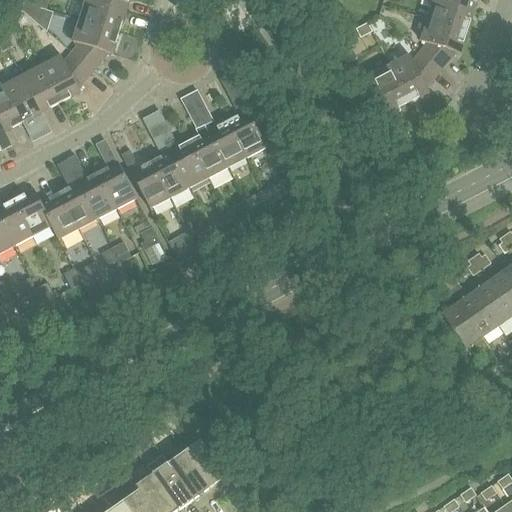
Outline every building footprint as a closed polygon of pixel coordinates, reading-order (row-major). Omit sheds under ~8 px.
[(25,0),(24,4),(28,5),(25,18),(35,21),(39,9),(47,11),(50,1),(48,0),(25,0)] [(86,0),(85,4),(125,16),(130,0),(86,0)] [(427,24),(467,36),(473,15),(434,3),(423,0),(422,0),(420,8),(431,12),(427,24)] [(435,0),(434,3),(473,15),(478,0),(435,0)] [(119,36),(125,16),(85,4),(79,24),(119,36)] [(113,58),(119,36),(79,24),(73,44),(78,47),(71,56),(93,75),(109,56),(113,58)] [(427,47),(420,56),(442,74),(456,57),(460,58),(467,36),(427,24),(420,45),(427,47)] [(361,42),(372,37),(368,28),(357,34),(361,42)] [(0,34),(0,46),(9,42),(4,33),(0,34)] [(13,50),(9,42),(0,46),(0,51),(2,56),(13,50)] [(79,92),(93,75),(71,56),(65,64),(62,58),(41,70),(60,106),(81,95),(79,92)] [(410,59),(390,70),(409,106),(430,95),(427,91),(442,74),(420,56),(414,65),(410,59)] [(41,116),(60,106),(41,70),(22,80),(41,116)] [(409,106),(390,70),(370,80),(389,117),(409,106)] [(3,90),(22,126),(41,116),(22,80),(3,90)] [(5,135),(22,126),(3,90),(0,91),(0,129),(3,136),(5,135)] [(240,97),(232,101),(238,113),(246,108),(240,97)] [(208,113),(200,118),(206,130),(215,125),(208,113)] [(249,114),(228,125),(247,162),(268,151),(249,114)] [(200,118),(192,122),(198,134),(206,130),(200,118)] [(228,125),(209,135),(228,172),(247,162),(228,125)] [(0,154),(12,149),(5,135),(3,136),(0,129),(0,154)] [(170,134),(161,138),(167,149),(176,145),(170,134)] [(228,172),(209,135),(190,145),(209,182),(228,172)] [(167,149),(161,138),(153,142),(159,154),(167,149)] [(190,145),(171,155),(190,192),(209,182),(190,145)] [(131,154),(123,158),(128,170),(137,166),(131,154)] [(171,155),(151,165),(171,202),(190,192),(171,155)] [(151,165),(132,176),(151,212),(171,202),(151,165)] [(119,166),(99,177),(118,213),(138,202),(119,166)] [(80,187),(98,223),(118,213),(99,177),(80,187)] [(287,179),(276,185),(284,199),(295,194),(287,179)] [(80,187),(61,197),(79,233),(98,223),(80,187)] [(36,193),(15,204),(33,240),(52,230),(53,229),(41,207),(43,207),(36,193)] [(59,244),(79,233),(61,197),(43,207),(41,207),(53,229),(52,230),(59,244)] [(15,204),(0,211),(0,223),(14,250),(33,240),(15,204)] [(0,257),(14,250),(0,223),(0,257)] [(141,248),(144,254),(160,246),(152,231),(142,237),(146,245),(141,248)] [(505,255),(511,250),(511,246),(505,237),(500,241),(502,244),(499,247),(505,255)] [(113,251),(118,260),(121,267),(132,261),(129,254),(124,246),(113,251)] [(121,267),(118,260),(113,251),(102,257),(110,273),(121,267)] [(481,259),(479,256),(473,259),(482,272),(491,265),(485,257),(481,259)] [(473,278),(482,272),(473,259),(468,263),(470,266),(467,269),(473,278)] [(415,266),(401,276),(395,280),(403,290),(422,277),(415,266)] [(83,287),(74,272),(64,277),(72,292),(83,287)] [(511,278),(507,272),(491,283),(511,312),(511,278)] [(442,281),(450,293),(459,287),(453,279),(450,281),(447,277),(442,281)] [(104,279),(84,289),(91,302),(110,292),(104,279)] [(441,299),(450,293),(442,281),(436,285),(439,288),(435,291),(441,299)] [(475,294),(499,329),(511,319),(511,312),(491,283),(475,294)] [(49,286),(36,292),(44,307),(56,301),(49,286)] [(34,313),(44,307),(36,292),(26,297),(34,313)] [(499,329),(475,294),(459,305),(483,340),(499,329)] [(483,340),(459,305),(443,317),(467,351),(483,340)] [(10,306),(0,310),(0,316),(6,327),(18,321),(10,306)] [(143,438),(131,446),(138,456),(150,447),(143,438)] [(210,491),(227,480),(200,442),(184,454),(210,491)] [(168,465),(194,502),(210,491),(184,454),(168,465)] [(180,511),(194,502),(168,465),(162,457),(146,468),(152,476),(177,511),(180,511)] [(177,511),(152,476),(136,487),(153,511),(177,511)] [(511,481),(508,476),(497,483),(503,491),(511,483),(511,481)] [(81,477),(75,481),(82,490),(88,486),(81,477)] [(138,492),(123,503),(129,511),(153,511),(136,487),(135,488),(138,492)] [(491,487),(481,494),(486,502),(496,495),(491,487)] [(471,489),(460,496),(466,504),(476,496),(471,489)] [(62,496),(54,502),(60,511),(65,511),(72,508),(64,495),(62,496)] [(49,497),(33,508),(35,511),(59,511),(49,498),(49,497)] [(454,501),(444,508),(446,511),(453,511),(459,508),(454,501)] [(129,511),(123,503),(109,511),(129,511)]
